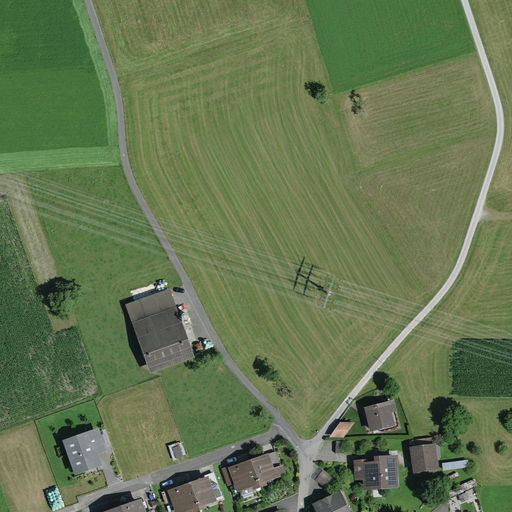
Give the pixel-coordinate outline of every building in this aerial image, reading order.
[(188,356),(172,313),(137,325),(152,369),(188,356)] [(368,411),(372,428),(379,426),(380,431),(398,427),(393,404),(368,411)] [(345,435),(356,423),(343,419),(331,431),(345,435)] [(96,464),(92,452),(102,449),(96,432),(68,442),(77,470),(96,464)] [(412,441),(415,470),(435,468),(432,438),(412,441)] [(267,455),(271,467),(279,464),(275,452),(267,455)] [(266,457),(251,462),(258,482),(273,476),(274,479),(283,476),(280,466),(271,470),(266,457)] [(251,484),(258,482),(251,462),(232,469),(232,467),(223,470),(228,484),(236,481),(241,495),(253,491),(251,484)] [(357,464),(358,477),(368,476),(368,488),(373,488),(373,485),(393,484),(393,475),(395,474),(395,465),(367,467),(367,463),(357,464)] [(206,480),(191,485),(198,505),(221,496),(213,473),(205,476),(206,480)] [(191,485),(171,492),(178,511),(198,505),(191,485)] [(168,502),(174,500),(170,489),(164,491),(168,502)] [(347,511),(339,494),(331,498),(331,499),(324,503),(323,502),(315,505),(318,511),(347,511)] [(142,511),(139,503),(122,510),(122,511),(142,511)]
